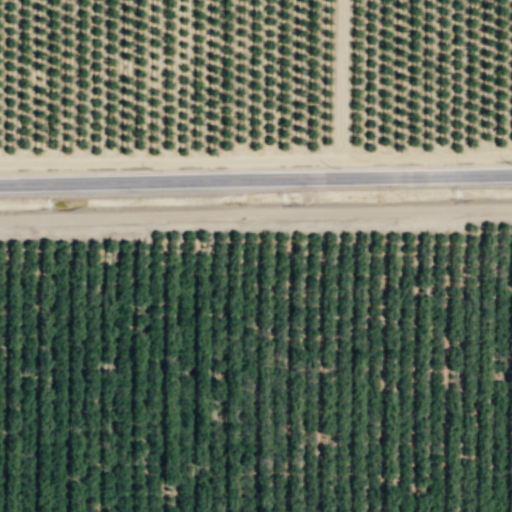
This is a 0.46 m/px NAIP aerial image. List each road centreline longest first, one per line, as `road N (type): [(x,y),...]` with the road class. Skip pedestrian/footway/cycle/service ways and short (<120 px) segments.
road 1 (track): [(511,206),(0,218)]
road 2 (tertiary): [(511,173),(0,183)]
road 3 (track): [(511,153),(0,163)]
road 4 (track): [(362,158),(341,131),(342,0)]
